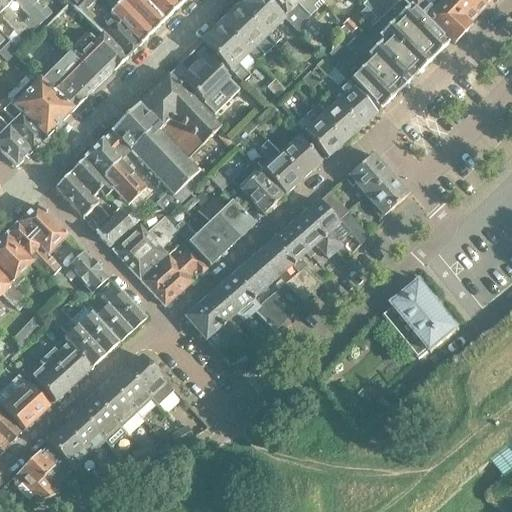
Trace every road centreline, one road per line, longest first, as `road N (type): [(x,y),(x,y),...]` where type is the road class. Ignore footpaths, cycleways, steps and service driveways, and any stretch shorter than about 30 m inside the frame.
road 1 (residential): [(233,423),(455,226)]
road 2 (residential): [(164,331),(377,135)]
road 3 (residential): [(219,0),(26,187)]
road 4 (residential): [(164,331),(0,481)]
road 5 (residential): [(164,331),(48,201),(26,187)]
road 6 (residential): [(233,423),(54,511)]
road 7 (residential): [(377,135),(489,26)]
